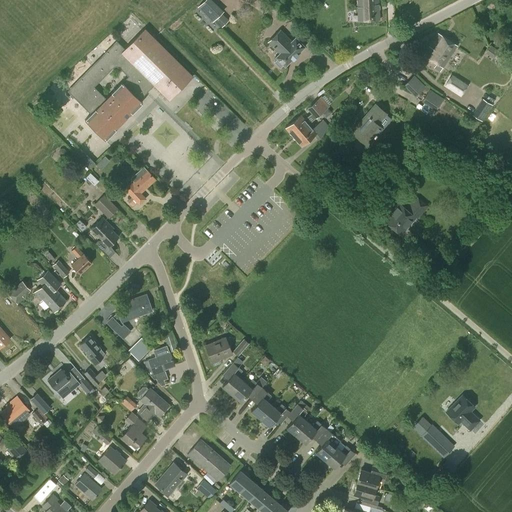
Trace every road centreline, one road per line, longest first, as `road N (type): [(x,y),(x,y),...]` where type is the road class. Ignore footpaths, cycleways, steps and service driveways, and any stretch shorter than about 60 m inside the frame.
road 1 (unclassified): [(280,164),(511,360)]
road 2 (tertiary): [(253,141),(347,64),(471,0)]
road 3 (tertiary): [(0,379),(146,251)]
road 4 (residential): [(305,511),(312,488),(195,402)]
road 5 (residential): [(195,402),(190,359),(146,251)]
road 6 (tertiary): [(146,251),(253,141)]
road 7 (track): [(159,32),(261,133)]
road 8 (residential): [(104,511),(195,402)]
